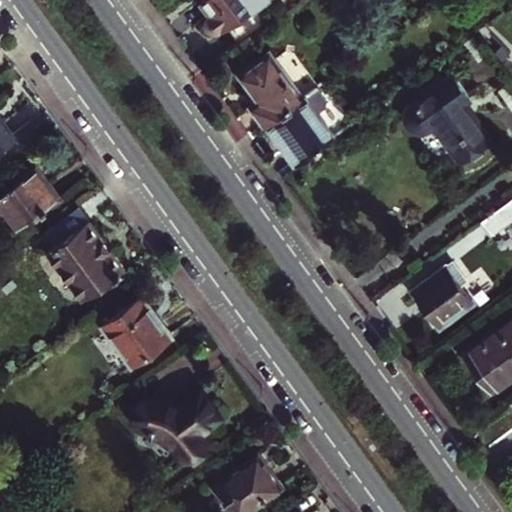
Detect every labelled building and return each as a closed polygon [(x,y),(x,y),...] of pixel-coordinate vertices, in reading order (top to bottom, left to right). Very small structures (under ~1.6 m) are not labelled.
[(267,0),(205,0),(215,14),(212,17),(211,20),(210,24),(211,27),(212,29),(214,30),(216,30),(218,30),(223,26),(226,30),(267,0)] [(269,124),(305,97),(274,54),(246,75),(264,100),(256,105),(269,124)] [(427,128),(431,126),(437,122),(464,160),(495,138),(475,111),(471,113),(464,103),(474,96),(458,74),(416,104),(413,108),(412,112),(412,117),(414,122),(418,125),(422,127),(427,128)] [(269,124),(299,164),(355,123),(351,116),(342,115),(330,124),(321,110),(328,105),(330,97),(322,85),(305,97),(269,124)] [(0,119),(0,146),(16,136),(3,118),(1,120),(0,119)] [(37,164),(0,190),(0,200),(18,226),(60,196),(37,164)] [(511,199),(484,220),(494,234),(511,221),(511,199)] [(56,241),(90,216),(81,203),(46,229),(56,241)] [(56,241),(49,246),(85,295),(126,266),(90,216),(56,241)] [(458,260),(417,290),(442,325),(478,299),(466,282),(471,278),(458,260)] [(146,293),(105,322),(134,363),(175,334),(146,293)] [(511,318),(469,349),(494,385),(511,372),(511,318)] [(183,363),(160,382),(173,398),(196,380),(183,363)] [(174,442),(184,456),(209,438),(202,428),(219,415),(202,391),(179,407),(170,401),(159,396),(156,395),(152,396),(149,396),(146,398),(143,400),(141,403),(139,406),(138,409),(139,413),(141,417),(144,421),(147,424),(152,426),(156,428),(161,430),(166,434),(171,438),(175,442),(174,442)] [(260,451),(217,482),(238,511),(242,511),(283,483),(260,451)]
